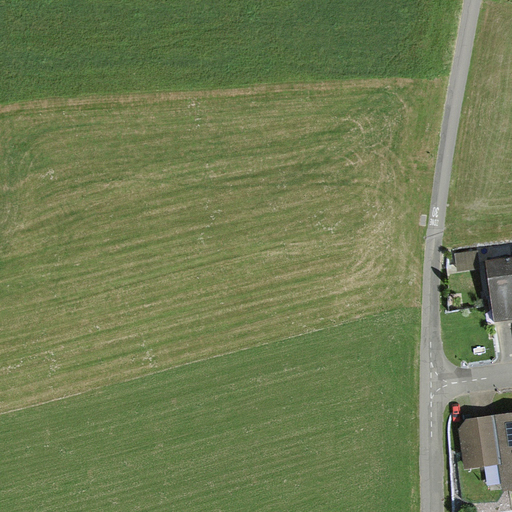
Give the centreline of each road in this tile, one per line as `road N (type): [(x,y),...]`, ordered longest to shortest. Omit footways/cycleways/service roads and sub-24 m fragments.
road 1 (unclassified): [(470,0),(430,282),(427,391)]
road 2 (unclassified): [(427,391),(432,511)]
